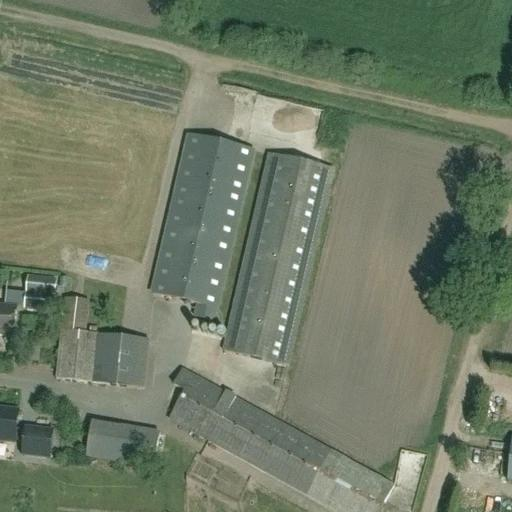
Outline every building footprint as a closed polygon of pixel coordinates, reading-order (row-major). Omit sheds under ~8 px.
[(214,322),(253,151),(188,136),(152,294),(197,304),(194,317),(214,322)] [(223,352),(288,367),(334,169),(269,154),(223,352)] [(56,281),(28,278),(24,309),(52,312),(56,281)] [(65,298),(61,331),(84,334),(89,301),(65,298)] [(0,336),(13,338),(16,308),(0,306),(0,336)] [(150,341),(84,334),(61,331),(55,380),(145,389),(150,341)] [(184,392),(169,420),(336,511),(379,511),(394,487),(183,372),(175,387),(184,392)] [(16,430),(18,412),(0,409),(0,441),(22,445),(21,458),(50,461),(53,435),(16,430)] [(154,469),(160,435),(92,424),(87,458),(154,469)] [(191,481),(215,481),(215,461),(192,461),(191,481)]
